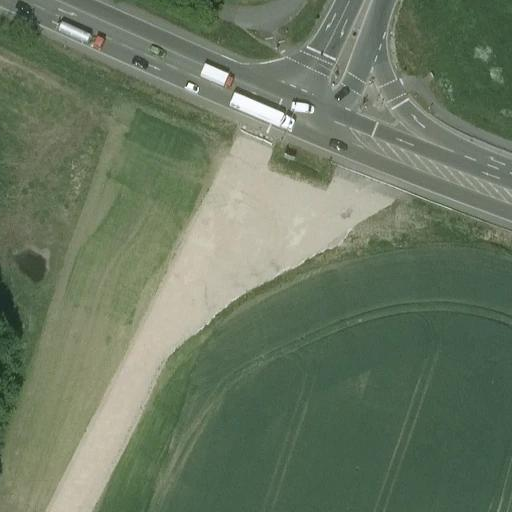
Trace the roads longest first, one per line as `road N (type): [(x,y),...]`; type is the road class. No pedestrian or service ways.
road 1 (primary): [(291,107),(47,0)]
road 2 (motorway): [(472,179),(389,95),(373,60),(379,16)]
road 3 (primary): [(472,179),(336,127)]
road 4 (motorway): [(351,0),(291,107)]
